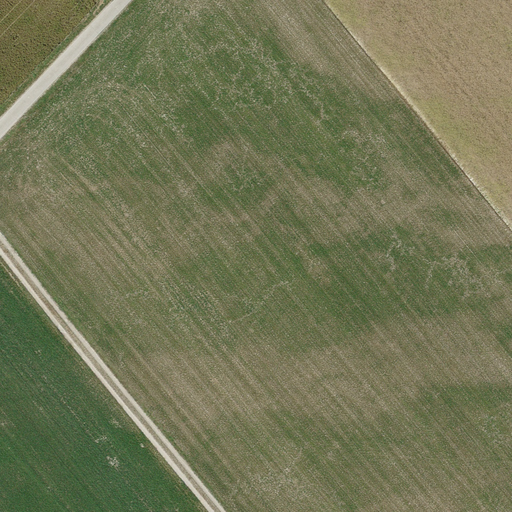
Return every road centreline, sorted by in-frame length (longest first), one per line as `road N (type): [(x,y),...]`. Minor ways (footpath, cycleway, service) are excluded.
road 1 (track): [(0,248),(216,511)]
road 2 (track): [(0,130),(123,0)]
